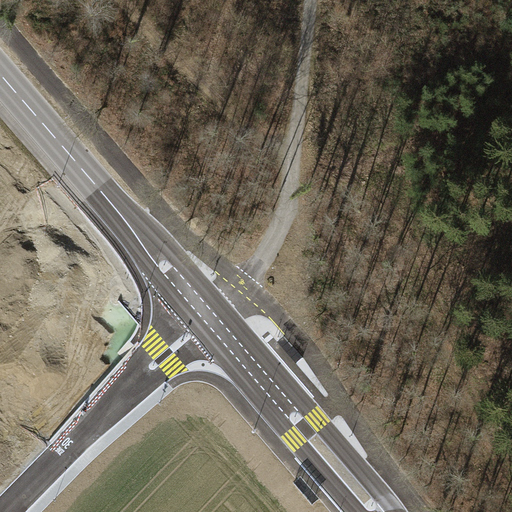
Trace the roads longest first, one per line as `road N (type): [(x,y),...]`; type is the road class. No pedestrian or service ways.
road 1 (track): [(511,495),(400,223),(253,131),(124,0)]
road 2 (track): [(330,404),(300,327),(288,255),(309,0)]
road 3 (tertiary): [(206,314),(0,75)]
road 4 (unclassified): [(206,314),(7,511)]
road 5 (tertiary): [(376,511),(206,314)]
